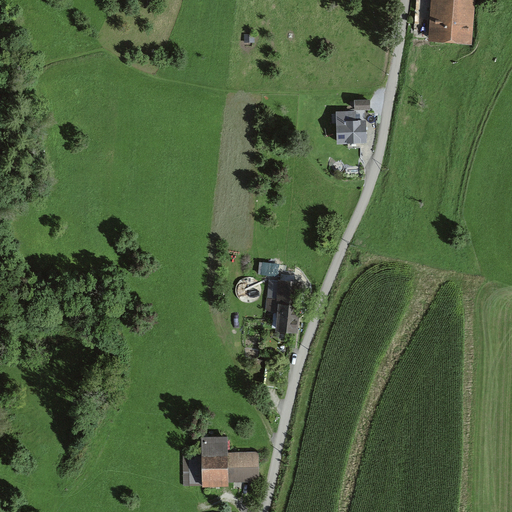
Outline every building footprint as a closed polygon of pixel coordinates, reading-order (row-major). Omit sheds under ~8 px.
[(472,47),(474,0),(434,0),(431,44),(472,47)] [(355,99),(355,109),(371,109),(371,99),(355,99)] [(337,110),(337,142),(367,141),(367,119),(350,119),(350,110),(337,110)] [(278,275),(278,263),(260,262),(260,275),(278,275)] [(280,331),(300,332),(302,282),(271,280),(270,311),(281,312),(280,331)] [(231,437),(204,437),(204,453),(186,453),(186,488),(231,488),(231,483),(262,483),(262,453),(231,453),(231,437)]
